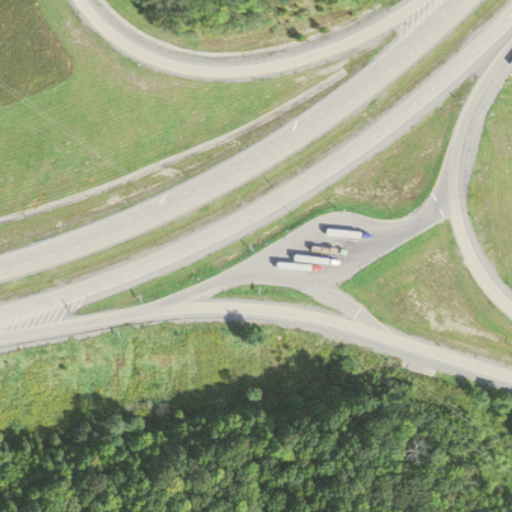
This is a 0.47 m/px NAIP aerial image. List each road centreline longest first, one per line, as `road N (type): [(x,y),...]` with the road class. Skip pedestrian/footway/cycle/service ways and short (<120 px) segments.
road 1 (motorway): [(0,318),(216,235),(410,106),(511,15)]
road 2 (motorway): [(451,0),(376,76),(194,192),(0,271)]
road 3 (motorway): [(0,339),(141,317),(285,317),(511,379)]
road 4 (motorway): [(415,0),(318,52),(252,69),(142,58),(96,27),(76,0)]
road 5 (motorway): [(511,314),(476,278),(456,234),(448,178),(459,116),(511,37)]
